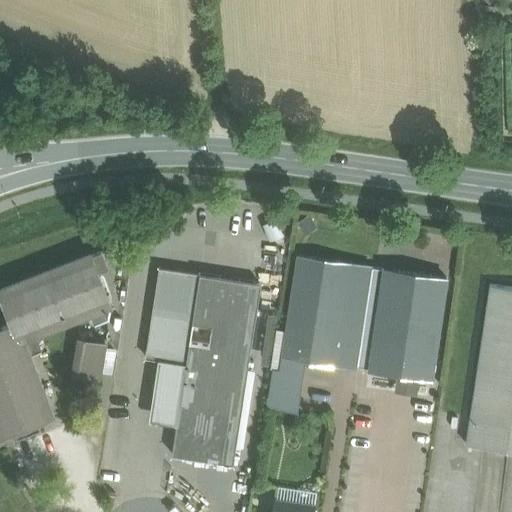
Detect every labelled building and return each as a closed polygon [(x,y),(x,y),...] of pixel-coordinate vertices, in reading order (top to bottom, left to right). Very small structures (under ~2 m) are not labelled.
[(90,255),(0,289),(13,323),(18,336),(33,330),(89,308),(95,323),(109,318),(110,307),(90,255)] [(372,266),(299,255),(284,355),(357,366),(372,266)] [(199,273),(159,267),(145,356),(158,358),(186,362),(199,273)] [(446,278),(384,268),(369,367),(397,371),(419,375),(431,377),(446,278)] [(259,282),(199,273),(186,362),(179,403),(172,453),(232,462),(259,282)] [(511,287),(490,284),(466,443),(511,449),(511,287)] [(13,323),(0,327),(0,427),(2,432),(49,414),(26,356),(18,336),(13,323)] [(33,330),(18,336),(26,356),(41,351),(33,330)] [(105,341),(84,338),(78,372),(100,375),(105,341)] [(186,362),(158,358),(152,399),(179,403),(186,362)] [(419,375),(397,371),(394,390),(417,393),(419,375)] [(275,496),(315,502),(316,491),(276,485),(275,496)] [(313,511),(315,502),(275,496),(272,511),(313,511)]
